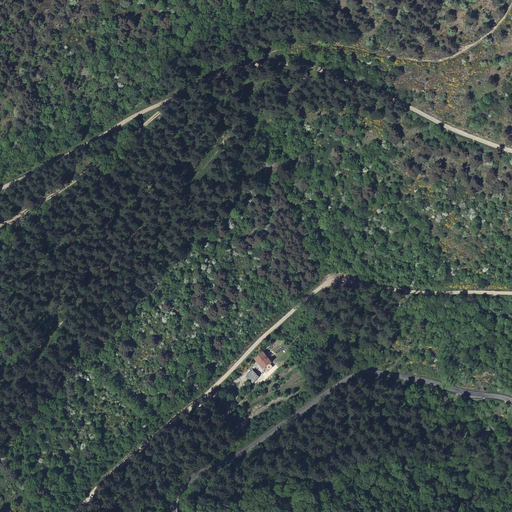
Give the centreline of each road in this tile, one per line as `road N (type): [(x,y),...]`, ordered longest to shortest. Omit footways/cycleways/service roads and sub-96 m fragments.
road 1 (unclassified): [(0,189),(140,112),(270,64),(324,70),(511,150)]
road 2 (unclassified): [(511,293),(332,282),(286,312),(76,511)]
road 3 (secondary): [(511,401),(408,377),(355,376),(188,480),(174,497),(175,511)]
